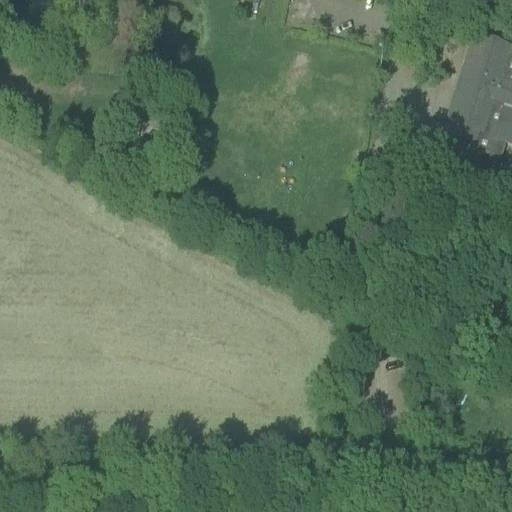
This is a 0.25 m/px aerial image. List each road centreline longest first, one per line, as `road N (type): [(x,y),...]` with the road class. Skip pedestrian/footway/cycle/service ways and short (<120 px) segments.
road 1 (track): [(0,453),(377,469)]
road 2 (unclassified): [(377,469),(511,470)]
